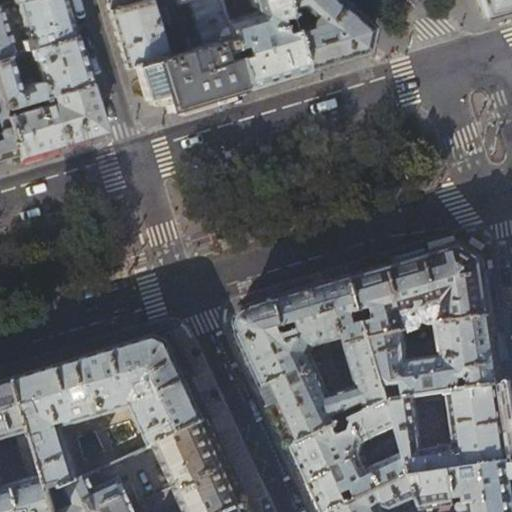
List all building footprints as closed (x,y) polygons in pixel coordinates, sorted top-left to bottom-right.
[(63,0),(17,0),(14,1),(6,3),(11,20),(22,17),(31,48),(74,35),(67,12),(63,0)] [(104,0),(108,12),(124,68),(134,65),(169,55),(166,43),(160,45),(154,26),(162,23),(157,9),(150,11),(146,0),(104,0)] [(173,0),(176,8),(177,7),(178,11),(187,9),(195,34),(180,39),(183,50),(228,37),(220,14),(216,0),(173,0)] [(285,10),(281,0),(246,0),(250,12),(234,17),(231,10),(220,14),(228,37),(243,88),(250,87),(303,71),(291,29),(285,10)] [(341,0),(281,0),(285,10),(298,6),(309,17),(308,18),(307,21),(307,24),(291,29),(303,71),(333,62),(365,52),(371,28),(341,0)] [(511,0),(478,0),(484,17),(511,8),(511,0)] [(0,57),(5,56),(11,54),(0,15),(0,57)] [(74,35),(31,48),(22,51),(17,52),(19,57),(27,54),(29,60),(32,62),(38,81),(34,82),(34,81),(14,87),(5,56),(0,57),(0,92),(5,108),(18,104),(46,95),(89,83),(82,60),(74,35)] [(243,88),(228,37),(183,50),(169,55),(134,65),(145,99),(162,94),(167,111),(243,88)] [(89,83),(46,95),(49,105),(21,113),(18,104),(5,108),(19,156),(61,144),(104,131),(96,106),(89,83)] [(0,161),(19,156),(5,108),(0,92),(0,161)] [(403,261),(352,276),(371,338),(404,331),(412,329),(408,314),(412,313),(414,313),(417,314),(430,311),(432,310),(433,308),(440,306),(436,324),(492,316),(487,285),(483,256),(462,243),(403,261)] [(237,321),(237,326),(238,330),(241,333),(239,334),(244,344),(267,394),(292,447),(335,426),(345,421),(341,412),(363,402),(367,411),(389,400),(389,399),(387,392),(371,338),(352,276),(303,291),(252,306),(252,308),(250,308),(246,309),(242,311),(240,313),(239,315),(237,319),(237,321)] [(496,347),(492,316),(436,324),(441,356),(409,360),(404,331),(371,338),(387,392),(393,391),(392,384),(403,383),(405,397),(413,396),(423,394),(439,392),(447,391),(502,382),(496,347)] [(86,356),(16,377),(51,492),(62,487),(79,479),(64,427),(134,406),(152,445),(207,419),(192,387),(171,341),(157,335),(86,356)] [(0,511),(56,511),(56,509),(51,492),(16,377),(0,381),(0,511)] [(511,452),(507,419),(502,382),(447,391),(455,445),(422,450),(413,396),(405,397),(389,399),(389,400),(397,427),(405,453),(411,474),(411,475),(511,460),(511,452)] [(440,399),(439,392),(423,394),(424,401),(440,399)] [(389,400),(367,411),(351,419),(353,422),(350,429),(339,435),(335,426),(292,447),(310,487),(321,511),(330,511),(411,474),(405,453),(366,470),(359,455),(365,442),(397,427),(389,400)] [(135,511),(121,479),(163,460),(175,486),(145,500),(150,511),(229,511),(246,504),(227,462),(207,419),(152,445),(79,479),(62,487),(69,503),(56,509),(56,511),(135,511)] [(511,511),(511,460),(411,475),(418,496),(422,509),(454,504),(453,497),(464,495),(465,503),(460,503),(459,505),(460,510),(461,511),(466,510),(466,511),(511,511)] [(418,496),(411,475),(411,474),(330,511),(383,511),(380,504),(391,508),(418,496)]
